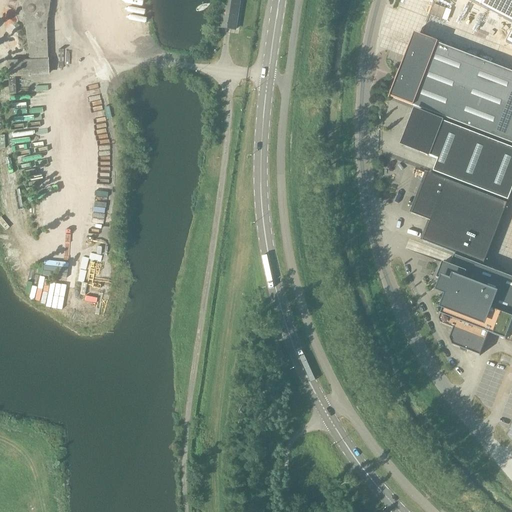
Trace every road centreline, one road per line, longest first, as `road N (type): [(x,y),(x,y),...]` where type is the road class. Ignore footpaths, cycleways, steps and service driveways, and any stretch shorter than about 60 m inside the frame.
road 1 (track): [(247,0),(188,411),(185,511)]
road 2 (unclassified): [(486,438),(431,372),(376,248),(359,174),(358,117),(379,0)]
road 3 (primary): [(329,416),(282,321),(266,239),(266,76)]
road 4 (unclassified): [(345,406),(287,261),(279,160),(286,81)]
road 5 (track): [(215,511),(217,409),(245,206),(261,187)]
road 6 (unclassified): [(432,511),(345,406)]
road 7 (primary): [(404,511),(358,463),(329,416)]
road 8 (track): [(286,511),(284,450),(291,436),(329,416)]
